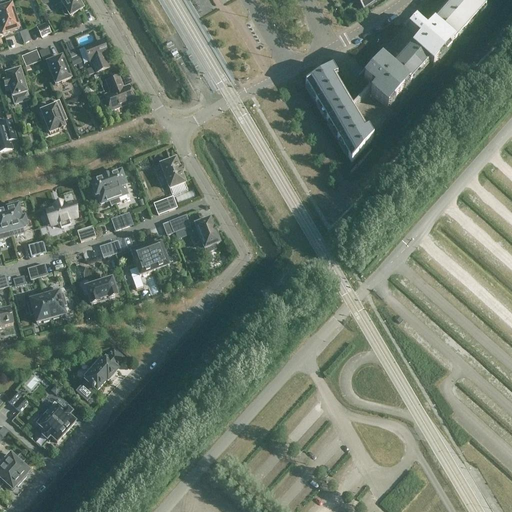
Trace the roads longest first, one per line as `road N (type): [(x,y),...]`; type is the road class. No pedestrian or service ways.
road 1 (residential): [(55,466),(246,258),(214,200)]
road 2 (residential): [(0,273),(214,200)]
road 3 (residential): [(173,129),(107,19)]
